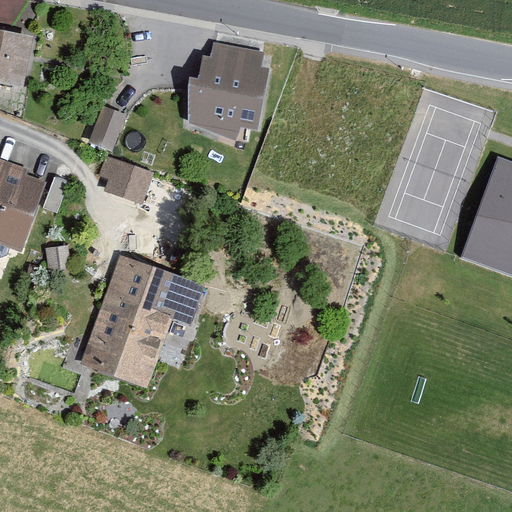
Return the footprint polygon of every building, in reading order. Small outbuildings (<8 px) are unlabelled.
[(0,0),(0,18),(13,20),(26,0),(0,0)] [(23,29),(0,25),(0,81),(15,85),(23,29)] [(259,65),(199,56),(188,115),(249,125),(259,65)] [(102,106),(93,143),(118,149),(127,112),(102,106)] [(110,157),(102,191),(146,201),(154,167),(110,157)] [(511,162),(498,158),(462,257),(511,275),(511,162)] [(41,186),(0,170),(0,245),(19,253),(41,186)] [(45,205),(56,210),(68,183),(57,178),(45,205)] [(67,245),(46,247),(50,269),(69,267),(67,245)] [(170,295),(106,270),(73,366),(139,387),(170,295)]
